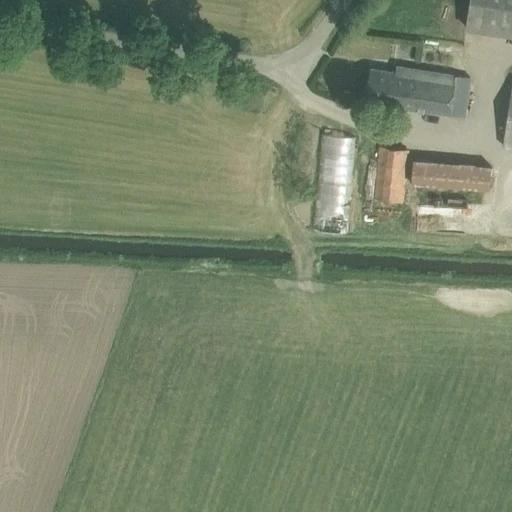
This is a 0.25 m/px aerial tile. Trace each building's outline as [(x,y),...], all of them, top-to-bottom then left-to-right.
[(511,0),(471,0),(467,28),(511,34),(511,0)] [(366,101),(386,104),(465,115),(470,76),(397,65),(396,71),(371,67),(366,101)] [(511,85),(502,148),(511,149),(511,85)] [(321,132),(316,229),(350,231),(356,134),(321,132)] [(403,202),(409,150),(378,147),(373,198),(403,202)] [(412,184),(488,190),(490,165),(413,159),(412,184)]
